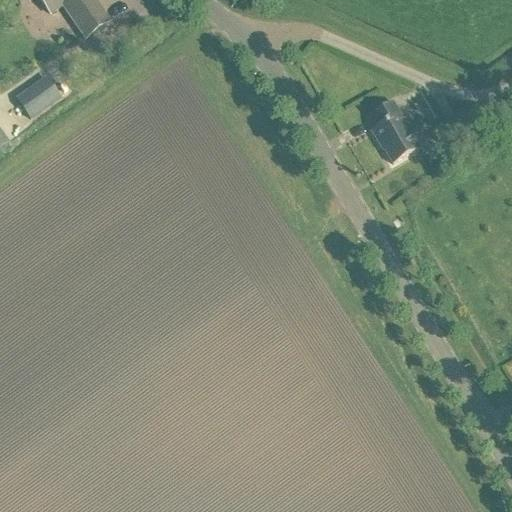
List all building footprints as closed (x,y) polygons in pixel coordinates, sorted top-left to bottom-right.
[(38,0),(50,18),(67,6),(74,16),(69,19),(86,42),(110,25),(94,2),(89,5),(86,0),(38,0)] [(46,80),(15,102),(31,123),(61,102),(46,80)] [(409,134),(393,106),(370,119),(377,131),(371,135),(380,149),(381,149),(393,168),(418,153),(417,150),(424,146),(415,130),(409,134)] [(455,116),(444,123),(454,141),(465,134),(475,128),(465,111),(465,110),(455,116)] [(0,133),(0,153),(9,146),(0,133)]
